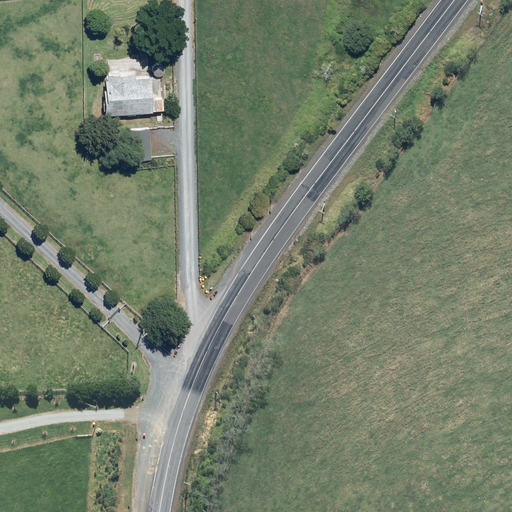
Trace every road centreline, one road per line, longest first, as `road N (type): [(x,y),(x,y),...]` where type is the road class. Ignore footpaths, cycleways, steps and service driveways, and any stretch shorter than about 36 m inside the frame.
road 1 (secondary): [(159,511),(178,422),(211,341),(297,205),(453,0)]
road 2 (unknown): [(193,382),(0,209)]
